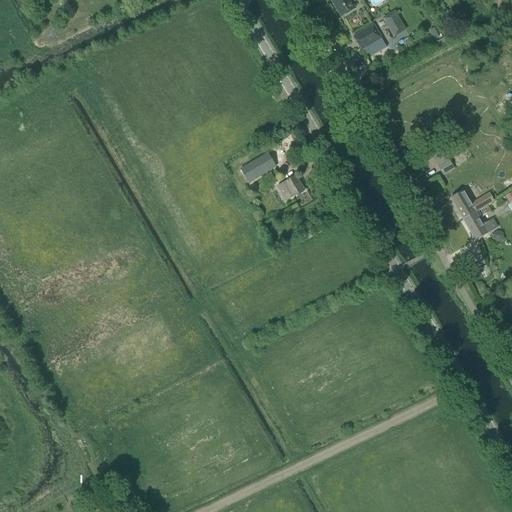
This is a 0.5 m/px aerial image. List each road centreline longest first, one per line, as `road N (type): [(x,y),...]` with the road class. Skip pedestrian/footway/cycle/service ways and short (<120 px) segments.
road 1 (tertiary): [(511,468),(234,0)]
road 2 (unclassified): [(511,374),(346,97)]
